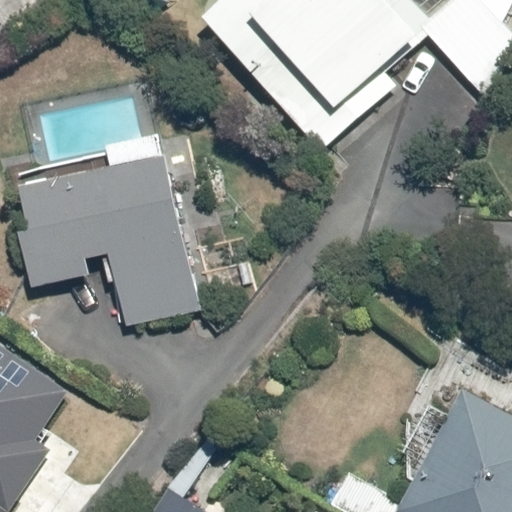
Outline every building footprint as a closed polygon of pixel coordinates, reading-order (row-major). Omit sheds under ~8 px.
[(511,0),(205,0),(198,6),(334,166),(413,98),(398,79),(439,44),(487,101),(511,79),(511,0)] [(124,173),(31,190),(39,232),(30,233),(40,290),(101,279),(98,261),(122,257),(134,327),(209,313),(182,165),(174,166),(168,136),(119,145),(124,173)] [(0,508),(5,511),(13,511),(54,451),(41,443),(74,393),(0,343),(0,508)] [(407,511),(511,511),(511,408),(472,385),(407,511)] [(356,472),(338,508),(346,511),(399,511),(406,498),(356,472)] [(213,511),(174,489),(158,511),(213,511)]
